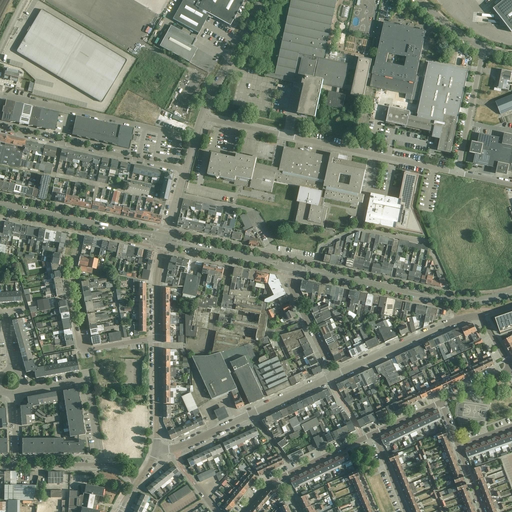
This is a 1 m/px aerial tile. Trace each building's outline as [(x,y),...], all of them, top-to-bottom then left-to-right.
[(182,0),(179,7),(172,19),(199,34),(209,15),(230,26),(244,0),(182,0)] [(291,0),(275,75),(289,77),(288,81),(304,85),(297,114),(315,118),(324,81),(338,84),(336,93),(329,91),(326,106),(342,109),(346,95),(339,94),(341,84),(345,85),(348,69),(356,71),(351,96),(364,98),(368,78),(372,79),(370,87),(412,96),(415,84),(416,84),(417,76),(416,76),(426,32),(384,23),(376,61),(366,59),(366,57),(360,56),(355,54),(354,57),(355,57),(353,65),(324,59),(336,0),(291,0)] [(511,0),(504,0),(503,2),(493,9),(511,32),(511,0)] [(17,51),(17,52),(17,53),(18,53),(100,102),(101,102),(102,102),(103,102),(126,62),(126,61),(126,60),(126,59),(43,10),(42,10),(41,10),(40,11),(17,50),(17,51)] [(157,45),(185,60),(190,63),(196,50),(192,48),(196,40),(171,26),(163,39),(161,38),(157,45)] [(428,62),(426,72),(417,115),(418,115),(417,118),(409,116),(410,112),(389,107),(386,122),(434,133),(434,132),(441,134),(437,151),(438,151),(450,153),(451,154),(456,126),(456,123),(457,123),(468,71),(428,62)] [(4,79),(17,82),(19,72),(7,69),(6,72),(5,72),(4,79)] [(496,76),(494,87),(495,88),(494,90),(501,92),(501,89),(502,89),(503,84),(507,85),(508,80),(510,80),(511,72),(498,69),(496,76)] [(511,95),(495,102),(501,115),(511,110),(511,95)] [(20,121),(19,124),(19,125),(24,125),(24,123),(28,123),(28,127),(33,127),(33,125),(37,125),(36,129),(41,128),(42,126),(46,127),(45,131),(50,130),(51,128),(55,129),(59,112),(15,102),(15,103),(6,101),(6,100),(4,107),(3,106),(3,109),(4,109),(3,111),(2,110),(2,112),(3,113),(2,119),(10,121),(10,123),(15,123),(15,121),(20,121)] [(103,140),(103,142),(107,144),(108,141),(112,142),(112,144),(116,146),(116,144),(129,147),(129,148),(131,141),(132,142),(133,139),(132,139),(132,137),(133,138),(134,135),(132,135),(134,129),(133,129),(120,126),(121,126),(76,116),(72,133),(77,134),(76,136),(81,139),(82,135),(86,136),(85,138),(90,140),(90,137),(94,138),(94,140),(98,142),(99,139),(103,140)] [(477,143),(472,142),(471,147),(491,152),(494,137),(479,134),(477,143)] [(504,139),(494,137),(491,152),(506,155),(508,145),(511,146),(511,142),(511,135),(505,134),(504,139)] [(26,140),(7,136),(1,163),(1,164),(20,168),(20,166),(21,163),(23,153),(25,141),(26,140)] [(30,142),(25,141),(23,153),(26,153),(26,155),(29,156),(30,150),(32,143),(31,143),(30,143),(30,142)] [(212,153),(208,175),(215,177),(217,179),(220,177),(235,181),(234,185),(272,193),(275,179),(277,180),(277,182),(300,187),(297,202),(300,203),(295,223),(323,229),(327,209),(323,208),(325,198),(358,206),(356,215),(359,215),(361,203),(362,203),(364,195),(360,194),(362,189),(363,183),(367,165),(346,161),(347,157),(331,153),(330,157),(311,153),(310,155),(308,154),(308,152),(284,147),(280,169),(256,163),(257,159),(257,158),(255,156),(252,158),(237,154),(236,158),(212,153)] [(491,152),(471,147),(470,152),(475,153),(473,163),(488,166),(491,152)] [(68,151),(62,149),(59,162),(62,163),(63,157),(66,158),(68,151)] [(73,152),(68,151),(66,158),(70,159),(69,161),(70,161),(69,164),(70,164),(69,169),(67,169),(66,175),(69,175),(71,169),(73,162),(72,162),(74,153),(72,152),(73,152)] [(74,152),(74,153),(72,162),(73,162),(73,163),(78,164),(79,163),(79,161),(81,154),(74,152)] [(511,156),(506,155),(491,152),(488,166),(497,168),(496,173),(507,176),(508,171),(511,171),(511,156)] [(87,155),(84,168),(87,168),(88,165),(89,165),(89,163),(92,163),(94,156),(87,155)] [(100,158),(94,156),(92,163),(92,166),(95,166),(95,167),(95,170),(97,170),(100,158)] [(102,158),(101,163),(100,169),(109,171),(111,163),(108,162),(109,160),(102,158)] [(118,162),(112,160),(111,163),(109,171),(109,173),(118,175),(119,173),(120,165),(117,164),(118,162)] [(127,164),(121,162),(120,165),(119,173),(122,174),(123,173),(128,174),(130,167),(127,167),(127,164)] [(141,167),(139,166),(134,165),(132,173),(139,175),(141,167)] [(52,168),(45,166),(44,171),(44,173),(50,174),(52,168)] [(147,168),(141,167),(139,175),(146,176),(147,168)] [(154,170),(147,168),(146,176),(152,177),(154,170)] [(154,170),(152,177),(159,179),(159,178),(160,171),(154,170)] [(159,178),(164,179),(172,181),(173,174),(160,171),(159,178)] [(406,172),(406,173),(405,173),(401,191),(402,191),(402,193),(401,193),(400,195),(401,195),(401,199),(371,193),(365,222),(416,233),(417,232),(421,231),(422,234),(423,234),(412,208),(413,200),(412,200),(413,193),(415,193),(418,176),(410,174),(410,172),(406,172)] [(8,173),(5,173),(4,179),(1,191),(7,192),(10,181),(6,180),(8,173)] [(39,185),(41,186),(40,188),(38,199),(44,201),(50,177),(42,175),(39,185)] [(97,182),(106,184),(108,177),(98,175),(97,182)] [(164,179),(162,186),(170,187),(172,181),(164,179)] [(16,182),(10,181),(7,192),(14,194),(16,182)] [(22,184),(16,182),(14,194),(20,195),(22,184)] [(29,182),(29,185),(26,197),(32,198),(34,186),(31,186),(31,183),(29,182)] [(75,183),(72,197),(70,205),(77,206),(78,199),(79,198),(75,197),(76,189),(80,190),(82,184),(75,183)] [(29,185),(22,184),(20,195),(26,197),(29,185)] [(40,188),(34,186),(32,198),(37,199),(38,199),(40,188)] [(161,192),(169,194),(170,187),(162,186),(161,192)] [(90,209),(98,211),(99,204),(95,203),(96,195),(97,195),(99,188),(95,187),(94,190),(92,201),(90,209)] [(53,188),(51,197),(52,197),(52,198),(55,198),(54,201),(64,203),(66,195),(65,194),(65,196),(59,194),(60,189),(54,188),(53,188)] [(67,189),(66,195),(64,203),(70,205),(72,197),(69,196),(70,189),(67,189)] [(106,190),(103,189),(99,203),(99,204),(98,211),(104,212),(106,204),(102,203),(103,197),(104,197),(106,190)] [(87,193),(83,192),(82,198),(81,200),(78,199),(77,206),(84,208),(86,195),(87,193)] [(160,199),(167,201),(169,194),(161,192),(160,199)] [(89,195),(86,195),(84,208),(90,209),(92,201),(88,200),(89,195)] [(166,202),(159,201),(158,204),(161,205),(159,216),(156,215),(154,223),(160,224),(162,216),(165,206),(166,202)] [(106,204),(104,212),(112,214),(114,205),(106,204)] [(118,206),(114,205),(112,214),(120,215),(122,205),(118,205),(118,206)] [(123,206),(122,211),(121,216),(127,217),(129,209),(126,208),(126,207),(123,206)] [(136,206),(135,210),(135,212),(134,218),(142,220),(143,213),(138,211),(140,207),(136,206)] [(144,209),(143,213),(142,220),(148,222),(150,213),(146,212),(147,210),(144,209)] [(183,214),(180,214),(177,227),(184,229),(186,220),(182,219),(183,214)] [(193,220),(186,218),(186,220),(184,229),(190,230),(192,222),(193,220)] [(193,219),(193,220),(192,222),(190,230),(197,231),(199,223),(199,221),(193,219)] [(206,222),(199,221),(199,223),(197,231),(204,233),(206,224),(205,224),(206,222)] [(326,229),(334,231),(336,223),(327,221),(326,229)] [(9,223),(3,222),(0,243),(0,257),(4,258),(7,237),(8,232),(9,223)] [(222,229),(220,228),(218,236),(224,237),(226,229),(227,223),(225,223),(224,226),(223,226),(222,229)] [(21,225),(15,224),(13,233),(13,237),(11,246),(18,247),(19,239),(19,234),(21,225)] [(210,224),(210,225),(206,224),(204,233),(211,235),(214,225),(210,224)] [(214,225),(211,235),(218,236),(220,228),(220,225),(217,224),(214,224),(214,225)] [(27,227),(21,225),(19,234),(19,239),(22,239),(22,240),(25,240),(26,236),(27,227)] [(36,228),(33,228),(30,245),(30,247),(33,247),(34,241),(34,237),(37,238),(39,229),(38,229),(38,228),(36,228)] [(42,229),(41,230),(39,229),(37,238),(36,245),(38,246),(39,242),(40,242),(40,239),(43,239),(45,230),(44,230),(44,229),(42,229)] [(233,232),(233,234),(232,239),(241,241),(242,238),(243,234),(239,233),(240,232),(237,231),(237,233),(233,232)] [(59,243),(58,250),(57,253),(62,254),(66,235),(61,234),(59,243)] [(248,236),(245,235),(243,242),(249,244),(249,246),(258,248),(259,242),(259,239),(248,238),(248,236)] [(84,236),(83,245),(82,250),(84,250),(85,246),(91,247),(93,238),(89,237),(84,236)] [(102,240),(93,238),(91,247),(90,252),(93,252),(94,247),(100,249),(102,240)] [(100,249),(99,255),(102,256),(103,249),(106,250),(108,242),(102,240),(100,249)] [(339,247),(341,240),(337,242),(336,247),(335,249),(336,249),(334,256),(332,255),(330,264),(335,265),(339,247)] [(399,241),(394,240),(392,246),(391,254),(396,255),(399,241)] [(391,277),(395,278),(397,269),(403,271),(404,264),(405,263),(401,262),(401,263),(399,263),(402,247),(408,248),(409,242),(409,241),(400,240),(399,244),(394,265),(393,268),(391,277)] [(109,242),(107,251),(117,253),(119,244),(109,242)] [(325,255),(324,262),(330,264),(332,255),(333,251),(333,247),(328,247),(329,250),(328,256),(325,255)] [(139,248),(138,249),(136,257),(135,259),(139,260),(138,263),(140,264),(143,250),(140,249),(139,248)] [(144,250),(143,255),(141,265),(145,265),(145,262),(147,262),(147,264),(148,264),(147,268),(150,269),(152,261),(151,260),(153,252),(150,252),(150,251),(148,250),(148,251),(144,250)] [(386,251),(377,250),(375,256),(377,255),(382,256),(380,261),(383,262),(386,251)] [(367,251),(366,259),(363,271),(368,272),(371,259),(369,258),(371,252),(367,251)] [(348,258),(346,267),(352,268),(355,256),(356,253),(353,252),(351,258),(348,257),(348,258)] [(355,256),(352,268),(358,270),(360,257),(355,256)] [(61,261),(51,258),(46,257),(46,260),(50,261),(50,263),(60,266),(61,261)] [(85,258),(80,257),(78,266),(87,268),(89,259),(85,258)] [(171,258),(168,270),(175,272),(178,258),(173,257),(171,258)] [(366,259),(360,257),(358,270),(363,271),(366,259)] [(89,258),(89,259),(87,268),(92,269),(95,269),(98,260),(89,258)] [(180,258),(178,258),(175,272),(175,274),(178,275),(179,269),(182,269),(184,259),(183,259),(181,259),(180,258)] [(184,259),(182,269),(185,270),(184,273),(187,274),(189,265),(190,261),(188,260),(187,260),(185,259),(185,260),(184,259)] [(45,262),(42,262),(42,267),(46,266),(51,266),(52,273),(61,271),(60,266),(50,263),(45,262)] [(382,266),(381,275),(386,276),(388,267),(389,263),(383,262),(382,266)] [(373,264),(373,268),(371,273),(381,275),(382,266),(379,265),(380,264),(376,263),(376,265),(373,264)] [(401,279),(407,280),(409,271),(410,266),(407,265),(407,264),(404,264),(403,271),(401,279)] [(417,266),(415,265),(413,273),(410,272),(408,280),(414,282),(416,271),(417,266)] [(214,267),(210,266),(206,284),(207,284),(210,285),(212,276),(215,277),(217,267),(214,266),(214,267)] [(221,268),(217,267),(215,277),(213,284),(214,284),(213,289),(216,289),(219,279),(222,280),(224,269),(223,269),(223,268),(221,267),(221,268)] [(247,291),(242,290),(243,287),(240,287),(244,270),(235,268),(233,276),(231,287),(229,295),(250,300),(252,292),(247,291)] [(430,269),(427,268),(426,273),(426,276),(422,276),(421,283),(426,284),(428,275),(429,273),(430,269)] [(187,274),(186,277),(183,294),(199,298),(201,297),(201,295),(197,294),(201,275),(202,270),(199,269),(197,276),(187,274)] [(250,271),(244,270),(240,287),(243,287),(242,290),(247,291),(247,289),(243,288),(245,279),(248,280),(250,271)] [(422,272),(416,271),(414,282),(420,283),(422,275),(422,272)] [(436,272),(438,278),(439,281),(441,288),(447,286),(444,278),(443,278),(442,275),(440,276),(439,271),(436,272)] [(260,272),(260,273),(257,272),(255,281),(254,281),(252,286),(252,289),(255,289),(256,287),(260,288),(263,274),(262,274),(262,273),(260,272)] [(264,273),(264,274),(263,274),(260,288),(265,289),(264,294),(266,295),(267,288),(269,283),(267,284),(269,275),(266,274),(266,273),(264,273)] [(270,274),(269,279),(269,283),(267,288),(270,287),(274,296),(265,300),(265,302),(268,303),(269,303),(278,298),(286,295),(277,276),(276,275),(270,274)] [(434,277),(433,277),(431,286),(441,288),(439,281),(438,278),(434,277)] [(63,284),(62,278),(53,279),(54,283),(52,284),(52,282),(45,283),(45,286),(52,285),(63,284)] [(105,278),(97,280),(94,280),(94,282),(89,283),(88,281),(81,282),(82,288),(94,285),(97,285),(98,285),(98,284),(106,282),(105,278)] [(140,281),(133,280),(133,290),(146,290),(146,284),(140,284),(140,281)] [(310,282),(309,282),(308,282),(306,293),(312,294),(314,284),(312,283),(312,282),(310,282)] [(318,283),(316,284),(314,284),(312,294),(311,300),(310,306),(313,304),(315,295),(318,295),(320,285),(319,284),(318,283)] [(64,289),(63,284),(52,285),(53,288),(46,289),(46,290),(42,291),(43,293),(46,292),(64,289)] [(97,285),(94,285),(82,288),(83,293),(90,292),(90,291),(93,291),(93,289),(98,288),(97,285)] [(322,285),(320,285),(318,295),(324,296),(326,286),(325,285),(324,285),(322,285)] [(326,285),(326,286),(324,296),(324,297),(326,297),(326,300),(326,301),(325,306),(328,305),(329,301),(330,299),(329,299),(332,286),(326,285)] [(334,302),(334,304),(336,305),(339,305),(339,306),(340,301),(341,300),(342,296),(344,289),(337,288),(334,302)] [(361,293),(356,292),(354,302),(352,302),(352,303),(351,303),(350,306),(352,307),(351,311),(354,312),(356,304),(359,305),(361,293)] [(367,294),(361,293),(359,305),(358,308),(357,314),(360,314),(361,308),(362,302),(365,302),(366,299),(367,294)] [(368,294),(367,299),(364,312),(367,312),(370,313),(374,295),(368,294)] [(380,297),(374,295),(370,313),(371,313),(373,313),(374,312),(375,308),(377,308),(378,305),(380,297)] [(289,301),(286,296),(279,299),(278,298),(269,303),(270,305),(277,302),(279,306),(289,301)] [(381,297),(380,302),(378,307),(379,307),(379,306),(383,307),(381,315),(384,316),(384,315),(388,298),(381,297)] [(395,300),(388,298),(384,315),(392,317),(392,314),(395,300)] [(38,306),(29,308),(31,313),(50,310),(48,299),(37,301),(38,306)] [(402,302),(395,300),(392,314),(395,315),(396,310),(396,309),(400,310),(402,303),(402,302)] [(404,312),(403,319),(406,318),(407,311),(411,312),(411,310),(416,311),(417,305),(415,304),(412,304),(406,302),(406,304),(404,312)] [(105,307),(105,304),(103,305),(85,308),(86,313),(94,312),(93,309),(105,307)] [(292,309),(290,304),(282,308),(284,310),(282,311),(282,310),(279,312),(280,315),(292,309)] [(319,308),(311,312),(313,315),(314,316),(328,310),(328,305),(325,306),(320,308),(319,308)] [(416,311),(414,317),(415,318),(415,317),(417,318),(416,318),(418,319),(419,316),(422,316),(422,319),(425,320),(426,317),(428,307),(417,305),(416,311)] [(68,313),(67,306),(59,308),(59,311),(54,312),(54,313),(50,314),(51,316),(60,314),(68,313)] [(428,307),(426,317),(425,320),(423,328),(424,328),(424,327),(425,327),(428,326),(429,323),(432,308),(428,307)] [(429,323),(432,323),(433,319),(435,319),(436,319),(437,317),(441,318),(441,315),(442,310),(432,308),(429,323)] [(266,312),(268,317),(270,320),(275,317),(272,310),(266,312)] [(293,310),(288,312),(281,315),(283,319),(280,320),(282,324),(284,322),(291,319),(296,317),(296,316),(296,317),(293,310)] [(328,310),(314,316),(317,323),(317,324),(322,322),(331,317),(328,310)] [(502,316),(495,319),(499,331),(500,332),(501,334),(511,330),(511,312),(510,314),(502,316)] [(69,318),(68,313),(60,314),(61,316),(56,317),(56,318),(51,319),(51,321),(56,320),(61,319),(69,318)] [(108,319),(108,316),(88,320),(89,325),(96,324),(95,322),(102,320),(108,319)] [(70,323),(69,318),(61,319),(62,321),(57,322),(57,323),(51,324),(51,326),(52,326),(70,323)] [(326,321),(322,323),(318,325),(320,329),(331,324),(330,323),(327,324),(326,321)] [(385,343),(391,340),(398,337),(396,332),(393,326),(389,328),(388,328),(387,327),(386,327),(383,321),(376,325),(374,322),(368,323),(372,330),(378,328),(385,343)] [(331,324),(320,329),(323,336),(336,330),(339,328),(338,327),(333,329),(331,324)] [(397,326),(399,331),(402,335),(408,332),(405,325),(402,327),(401,324),(397,326)] [(470,334),(476,346),(483,342),(482,339),(473,324),(467,327),(470,334)] [(114,329),(113,326),(109,327),(90,330),(90,336),(98,334),(97,332),(104,331),(114,329)] [(146,332),(146,326),(134,326),(134,332),(134,336),(139,335),(139,332),(146,332)] [(359,328),(366,343),(369,350),(380,345),(376,337),(369,341),(363,326),(359,328)] [(462,329),(464,334),(465,337),(470,334),(467,327),(462,329)] [(452,331),(457,342),(462,353),(469,349),(468,348),(467,345),(465,340),(461,342),(459,337),(464,334),(462,329),(459,330),(458,329),(452,331)] [(336,330),(323,336),(325,340),(332,337),(332,335),(337,333),(336,330)] [(457,342),(452,331),(447,334),(454,349),(456,348),(455,345),(455,343),(457,342)] [(120,332),(107,334),(105,334),(107,340),(108,340),(109,343),(122,341),(120,332)] [(454,349),(447,334),(442,336),(446,343),(448,342),(452,350),(454,349)] [(72,335),(64,336),(64,339),(60,340),(54,341),(55,343),(73,340),(72,337),(73,337),(72,335)] [(92,346),(109,343),(108,340),(107,340),(100,341),(99,336),(91,337),(92,346)] [(338,341),(335,336),(332,337),(325,340),(328,346),(338,341)] [(446,343),(442,336),(438,338),(445,353),(448,352),(444,343),(446,343)] [(511,337),(511,336),(507,339),(503,341),(506,347),(511,342),(511,337)] [(364,344),(360,337),(357,338),(364,353),(369,350),(366,343),(364,344)] [(364,353),(357,338),(353,340),(355,344),(353,345),(355,349),(358,355),(364,353)] [(445,353),(438,338),(433,340),(436,347),(439,346),(440,349),(444,361),(448,359),(446,355),(445,353)] [(436,347),(433,340),(429,342),(434,355),(435,356),(437,355),(435,351),(434,348),(436,347)] [(341,347),(338,341),(328,346),(331,351),(338,348),(341,347)] [(352,350),(352,348),(351,346),(350,342),(348,343),(349,346),(347,348),(350,355),(352,358),(358,355),(355,349),(352,350)] [(434,355),(429,342),(424,345),(427,352),(429,351),(432,357),(434,355)] [(311,348),(308,343),(302,346),(304,351),(303,351),(304,352),(311,348)] [(427,352),(424,345),(419,347),(425,359),(427,358),(425,353),(427,352)] [(227,365),(231,363),(248,400),(250,404),(268,397),(254,366),(251,360),(245,346),(221,353),(227,365)] [(425,359),(419,347),(414,349),(418,356),(419,355),(422,360),(425,359)] [(314,354),(311,348),(304,352),(302,353),(303,356),(304,359),(306,357),(314,354)] [(339,350),(338,348),(331,351),(333,357),(343,352),(345,351),(344,348),(339,350)] [(418,356),(414,349),(410,351),(416,364),(418,363),(416,357),(418,356)] [(416,364),(410,351),(405,353),(408,361),(410,360),(413,365),(416,364)] [(345,355),(343,352),(333,357),(336,362),(341,360),(343,359),(342,358),(341,356),(345,355)] [(221,353),(212,355),(209,356),(193,357),(204,380),(212,400),(230,392),(233,398),(237,396),(237,393),(235,390),(238,389),(227,365),(221,353)] [(408,361),(405,353),(400,356),(406,367),(406,369),(409,367),(406,362),(408,361)] [(308,361),(309,364),(301,368),(302,371),(305,370),(310,367),(318,363),(314,354),(306,357),(308,361)] [(280,363),(276,355),(269,359),(279,380),(281,384),(282,384),(285,389),(291,387),(288,380),(289,379),(291,378),(289,373),(292,371),(288,364),(286,361),(280,363)] [(352,358),(350,355),(342,358),(343,359),(341,360),(342,363),(352,358)] [(400,356),(395,358),(391,360),(397,372),(406,367),(400,356)] [(458,361),(456,357),(451,359),(453,362),(455,368),(461,381),(466,378),(463,372),(462,370),(462,369),(459,370),(457,365),(458,365),(460,364),(458,361)] [(495,365),(492,358),(487,360),(490,367),(495,365)] [(279,380),(269,359),(260,363),(254,366),(268,397),(285,389),(282,384),(281,384),(279,380)] [(35,367),(33,360),(23,363),(26,373),(32,371),(35,367)] [(401,381),(397,372),(391,360),(375,367),(379,375),(381,374),(386,378),(390,386),(401,381)] [(311,371),(313,376),(322,372),(322,371),(318,363),(310,367),(312,371),(311,371)] [(45,377),(44,367),(37,368),(34,372),(35,379),(45,377)] [(305,370),(302,371),(301,371),(302,373),(303,376),(305,380),(306,380),(313,376),(311,371),(312,371),(310,367),(305,370)] [(375,367),(372,369),(367,371),(373,384),(374,385),(381,382),(380,380),(378,381),(377,379),(374,380),(374,379),(373,377),(375,376),(375,377),(379,375),(375,367)] [(453,376),(451,377),(451,378),(454,384),(461,381),(455,368),(454,369),(455,371),(452,373),(453,376)] [(305,380),(303,376),(302,373),(297,375),(294,370),(292,371),(298,384),(305,380)] [(298,384),(292,371),(289,373),(291,378),(289,379),(292,386),(298,384)] [(373,384),(367,371),(362,373),(366,380),(368,386),(373,384)] [(366,380),(362,373),(358,375),(361,383),(362,382),(365,388),(368,386),(366,380)] [(447,379),(444,373),(442,374),(449,387),(454,384),(451,378),(447,379)] [(449,387),(442,374),(441,375),(442,378),(439,380),(440,383),(443,389),(449,387)] [(362,386),(361,383),(358,375),(353,378),(358,388),(360,392),(362,391),(360,387),(362,386)] [(358,388),(353,378),(348,380),(351,386),(353,390),(358,388)] [(436,382),(434,378),(432,379),(434,383),(435,385),(438,392),(443,389),(440,383),(437,384),(436,382)] [(351,386),(348,380),(343,382),(347,393),(350,391),(349,388),(351,386)] [(344,391),(347,398),(349,396),(347,393),(343,382),(337,385),(340,392),(344,391)] [(423,383),(422,384),(427,397),(433,394),(430,388),(427,389),(426,387),(425,386),(423,383)] [(427,397),(422,384),(420,385),(421,388),(420,390),(421,392),(419,393),(422,399),(422,400),(427,397)] [(438,392),(435,385),(430,388),(433,394),(438,392)] [(78,389),(63,391),(64,400),(79,398),(78,389)] [(331,396),(328,389),(323,392),(326,398),(328,403),(330,402),(328,397),(331,396)] [(412,393),(410,394),(411,396),(415,403),(420,400),(422,400),(422,399),(419,393),(416,394),(414,390),(412,392),(412,393)] [(326,398),(323,392),(317,394),(322,404),(323,407),(326,405),(323,400),(326,398)] [(317,394),(312,397),(315,404),(316,406),(322,404),(317,394)] [(39,406),(37,396),(27,397),(28,404),(32,407),(39,406)] [(237,397),(233,399),(238,409),(245,406),(241,397),(240,398),(241,399),(238,400),(237,397)] [(312,405),(315,404),(312,397),(307,399),(312,409),(314,408),(312,405)] [(403,398),(401,398),(402,401),(405,407),(410,405),(407,398),(405,399),(404,397),(403,398)] [(81,407),(79,398),(64,400),(66,409),(81,407)] [(386,407),(386,408),(389,415),(395,412),(391,405),(388,398),(385,399),(386,403),(388,402),(389,403),(387,404),(388,406),(386,407)] [(312,409),(307,399),(302,402),(305,409),(307,407),(309,411),(312,409)] [(405,407),(402,401),(397,403),(400,410),(405,407)] [(306,411),(305,409),(302,402),(296,404),(301,413),(301,415),(303,414),(302,413),(306,411)] [(396,402),(391,405),(395,412),(400,410),(397,403),(396,402)] [(301,413),(296,404),(292,406),(295,413),(296,416),(299,415),(298,414),(301,413)] [(31,409),(27,406),(20,406),(21,416),(31,415),(31,409)] [(295,413),(292,406),(286,409),(289,416),(291,419),(294,418),(292,414),(295,413)] [(82,416),(81,407),(66,409),(67,419),(82,416)] [(224,407),(214,411),(217,416),(218,420),(219,422),(229,417),(229,415),(227,412),(224,407)] [(341,407),(339,409),(341,413),(343,418),(347,415),(341,407)] [(365,410),(372,423),(377,421),(373,413),(374,412),(372,407),(368,409),(368,408),(365,410)] [(380,411),(384,418),(388,415),(385,408),(383,410),(382,407),(381,407),(379,408),(380,411)] [(199,411),(198,408),(192,411),(197,420),(200,427),(205,424),(202,417),(199,419),(198,417),(196,413),(199,411)] [(289,416),(286,409),(281,411),(284,418),(289,416)] [(437,409),(431,412),(435,423),(442,419),(437,409)] [(372,423),(365,410),(360,413),(362,416),(366,426),(372,423)] [(284,426),(287,425),(286,422),(284,420),(284,418),(281,411),(276,413),(279,420),(281,419),(284,426)] [(384,418),(380,411),(375,413),(377,415),(379,420),(384,418)] [(431,412),(424,415),(429,425),(435,423),(431,412)] [(359,418),(357,413),(354,414),(361,428),(366,426),(362,416),(359,418)] [(278,428),(272,415),(267,418),(270,425),(273,424),(275,429),(278,428)] [(424,415),(418,418),(423,428),(429,425),(424,415)] [(83,426),(82,416),(67,419),(68,428),(83,426)] [(191,417),(190,416),(188,417),(190,421),(191,423),(194,430),(200,427),(197,420),(194,421),(193,418),(192,419),(191,417)] [(291,419),(289,420),(286,422),(287,425),(290,423),(291,425),(295,433),(298,431),(303,429),(301,425),(301,426),(299,423),(296,417),(294,418),(291,419)] [(169,418),(164,418),(164,422),(172,440),(178,438),(171,422),(169,418)] [(182,424),(178,418),(176,419),(180,428),(183,435),(189,432),(186,425),(185,423),(182,424)] [(270,425),(267,418),(262,420),(262,422),(274,438),(278,436),(281,434),(282,434),(279,427),(278,428),(275,429),(273,431),(270,425)] [(317,418),(316,418),(311,421),(306,423),(301,425),(303,429),(305,432),(310,430),(311,432),(316,430),(315,427),(320,425),(319,423),(317,418)] [(418,418),(412,421),(416,431),(423,428),(418,418)] [(171,422),(178,438),(178,437),(183,435),(180,428),(178,429),(177,427),(176,427),(173,422),(173,421),(171,422)] [(328,435),(322,421),(319,423),(320,425),(329,443),(334,441),(330,434),(328,435)] [(348,421),(346,422),(345,422),(347,426),(350,433),(356,431),(351,421),(349,423),(348,421)] [(412,421),(405,424),(410,434),(416,431),(412,421)] [(194,430),(191,423),(186,425),(189,432),(194,430)] [(350,433),(347,426),(344,427),(343,424),(340,425),(341,428),(345,436),(350,433)] [(405,424),(399,427),(404,437),(410,434),(405,424)] [(85,435),(83,426),(68,428),(69,432),(70,437),(85,435)] [(399,427),(393,430),(398,440),(404,437),(399,427)] [(256,428),(251,431),(254,438),(259,435),(256,428)] [(331,433),(332,436),(335,441),(340,438),(335,429),(335,428),(332,430),(333,432),(331,433)] [(339,430),(338,428),(335,429),(340,438),(345,436),(341,428),(339,430)] [(323,437),(319,429),(316,430),(319,434),(318,435),(323,446),(329,443),(325,436),(323,437)] [(319,434),(316,430),(311,432),(311,433),(316,444),(318,449),(323,446),(318,435),(319,434)] [(393,430),(387,433),(391,443),(398,440),(393,430)] [(254,438),(251,431),(245,433),(249,440),(254,438)] [(298,431),(295,433),(289,436),(292,440),(300,436),(298,431)] [(448,436),(446,431),(437,435),(438,438),(433,439),(434,442),(440,439),(447,437),(448,436)] [(249,440),(245,433),(240,436),(243,443),(249,440)] [(387,433),(380,436),(385,446),(391,443),(387,433)] [(504,434),(498,437),(501,447),(508,445),(504,434)] [(243,443),(240,436),(234,438),(238,445),(243,443)] [(449,443),(447,437),(440,439),(442,446),(449,443)] [(498,437),(491,439),(495,449),(501,447),(498,437)] [(238,445),(234,438),(229,441),(232,448),(238,445)] [(32,454),(32,439),(22,439),(22,454),(32,454)] [(43,454),(43,439),(32,439),(32,454),(43,454)] [(53,454),(53,439),(43,439),(43,454),(53,454)] [(64,439),(59,439),(53,439),(53,454),(64,454),(64,443),(64,439)] [(285,439),(282,441),(278,444),(282,449),(286,446),(288,444),(288,443),(289,442),(288,440),(286,441),(285,439)] [(491,439),(485,441),(488,452),(495,449),(491,439)] [(78,443),(74,443),(74,454),(84,454),(84,443),(85,443),(85,442),(85,441),(84,440),(78,440),(78,443)] [(232,448),(229,441),(223,443),(226,450),(232,448)] [(485,441),(478,444),(482,454),(488,452),(485,441)] [(74,443),(64,443),(64,454),(74,454),(74,443)] [(452,450),(449,443),(442,446),(445,452),(452,450)] [(478,444),(471,446),(475,456),(482,454),(478,444)] [(224,452),(221,445),(215,447),(218,454),(224,452)] [(471,446),(465,448),(468,459),(475,456),(471,446)] [(218,454),(215,447),(210,450),(213,457),(214,459),(218,457),(220,457),(218,454)] [(213,457),(210,450),(204,452),(207,459),(213,457)] [(301,450),(288,456),(290,460),(292,461),(304,455),(301,450)] [(454,456),(452,450),(445,452),(447,459),(454,456)] [(419,451),(411,455),(413,460),(418,458),(421,457),(419,451)] [(207,459),(204,452),(199,455),(202,462),(207,459)] [(347,452),(340,455),(345,465),(352,462),(347,452)] [(274,454),(276,459),(280,467),(285,464),(281,457),(277,459),(276,457),(277,456),(276,453),(274,454)] [(398,453),(393,455),(389,457),(391,462),(392,461),(398,459),(401,458),(404,456),(403,454),(399,456),(398,453)] [(202,462),(199,455),(193,457),(197,464),(202,462)] [(271,455),(269,456),(275,469),(280,467),(276,459),(272,461),(271,459),(272,458),(271,455)] [(340,455),(334,458),(339,468),(345,465),(340,455)] [(275,469),(269,456),(266,457),(268,461),(269,460),(270,462),(266,464),(270,471),(275,469)] [(456,463),(454,456),(447,459),(449,463),(445,464),(446,467),(450,465),(456,463)] [(197,464),(193,457),(188,460),(191,467),(197,464)] [(334,458),(328,461),(333,471),(339,468),(334,458)] [(404,464),(401,458),(398,459),(392,461),(395,468),(401,465),(404,464)] [(266,464),(264,459),(261,460),(259,461),(265,474),(270,471),(266,464)] [(260,467),(256,469),(259,476),(265,474),(259,461),(256,462),(258,465),(259,465),(260,467)] [(328,461),(322,464),(326,474),(333,471),(328,461)] [(459,469),(456,463),(450,465),(452,472),(459,469)] [(322,464),(315,467),(320,477),(326,474),(322,464)] [(404,472),(401,465),(395,468),(397,474),(404,472)] [(180,472),(175,466),(170,470),(175,476),(180,472)] [(315,467),(309,470),(314,480),(320,477),(315,467)] [(481,473),(479,467),(472,470),(474,475),(481,473)] [(461,476),(459,469),(452,472),(455,478),(461,476)] [(175,476),(170,470),(165,473),(170,479),(175,476)] [(309,470),(303,473),(307,483),(314,480),(309,470)] [(10,482),(10,471),(4,471),(4,486),(15,486),(16,482),(10,482)] [(360,476),(358,471),(348,475),(349,478),(345,479),(346,482),(351,479),(358,477),(360,476)] [(63,472),(48,472),(48,484),(63,484),(63,472)] [(248,474),(245,472),(243,474),(254,483),(258,478),(257,478),(251,473),(251,474),(249,477),(247,475),(248,474)] [(406,478),(404,472),(397,474),(400,481),(406,478)] [(170,479),(165,473),(161,477),(166,483),(170,479)] [(303,473),(296,476),(301,486),(307,483),(303,473)] [(483,478),(481,473),(474,475),(476,481),(477,481),(483,478)] [(254,483),(243,474),(244,475),(241,479),(244,482),(250,487),(254,483)] [(465,480),(463,475),(461,476),(455,478),(449,480),(450,483),(454,481),(455,483),(465,480)] [(296,476),(290,479),(295,489),(301,486),(296,476)] [(166,483),(161,477),(156,481),(161,487),(166,483)] [(361,483),(358,477),(351,479),(354,486),(361,483)] [(238,480),(236,478),(234,480),(236,482),(247,491),(250,487),(244,482),(242,485),(240,483),(240,482),(238,480)] [(409,484),(406,478),(400,481),(403,487),(409,484)] [(484,478),(483,478),(477,481),(480,487),(486,484),(484,478)] [(161,487),(156,481),(151,485),(156,491),(161,487)] [(247,491),(236,482),(234,484),(237,486),(238,485),(240,487),(237,490),(243,495),(247,491)] [(90,486),(86,485),(85,488),(82,487),(81,491),(81,492),(82,492),(82,493),(83,493),(83,496),(81,495),(80,495),(80,496),(79,496),(79,497),(79,499),(77,499),(77,491),(69,491),(68,511),(99,511),(100,511),(96,510),(98,496),(102,497),(104,488),(94,487),(94,483),(91,483),(90,486)] [(363,489),(361,483),(354,486),(357,492),(363,489)] [(409,484),(403,487),(405,494),(412,491),(416,489),(413,483),(409,484)] [(456,486),(447,490),(449,494),(459,490),(466,488),(468,487),(466,483),(465,483),(461,484),(456,486)] [(489,490),(486,484),(480,487),(482,493),(489,490)] [(156,491),(151,485),(147,488),(151,494),(156,491)] [(276,485),(275,486),(269,489),(274,494),(279,492),(276,485)] [(31,486),(15,486),(4,486),(4,492),(4,500),(6,500),(6,501),(8,501),(20,501),(33,501),(36,486),(31,486)] [(169,497),(173,504),(173,503),(191,492),(191,493),(192,492),(187,486),(169,498),(169,497)] [(237,490),(235,488),(233,490),(231,488),(229,490),(240,500),(243,495),(237,490)] [(469,494),(466,488),(459,490),(461,494),(455,496),(456,499),(462,497),(469,494)] [(274,494),(269,489),(264,494),(270,499),(274,494)] [(366,496),(363,489),(357,492),(359,499),(366,496)] [(417,493),(416,489),(412,491),(405,494),(408,500),(414,497),(413,494),(417,493)] [(240,500),(229,490),(227,492),(230,495),(231,494),(233,495),(230,499),(236,504),(240,500)] [(491,497),(489,490),(482,493),(484,499),(491,497)] [(149,497),(143,494),(140,500),(147,503),(149,497)] [(270,499),(264,494),(260,499),(266,504),(270,499)] [(469,494),(462,497),(464,503),(471,501),(469,495),(469,494)] [(306,495),(304,497),(299,499),(302,504),(309,501),(306,495)] [(369,502),(366,496),(359,499),(361,502),(358,503),(359,506),(362,505),(369,502)] [(225,501),(222,499),(233,508),(236,504),(230,499),(228,497),(225,501)] [(417,504),(414,497),(408,500),(410,506),(417,504)] [(491,497),(484,499),(487,506),(493,503),(491,497)] [(222,499),(220,501),(223,503),(224,502),(226,504),(223,506),(219,503),(217,505),(222,511),(227,511),(228,511),(229,511),(233,508),(222,499)] [(266,504),(260,499),(256,504),(262,508),(266,504)] [(147,503),(140,500),(137,505),(144,508),(147,503)] [(19,511),(20,501),(8,501),(7,511),(19,511)] [(311,506),(309,501),(302,504),(304,509),(311,506)] [(474,507),(471,501),(464,503),(466,507),(463,508),(464,511),(467,510),(474,507)] [(371,509),(369,502),(362,505),(365,511),(371,509)] [(493,503),(487,506),(489,511),(496,509),(499,508),(505,506),(504,504),(498,506),(497,502),(493,503)]
